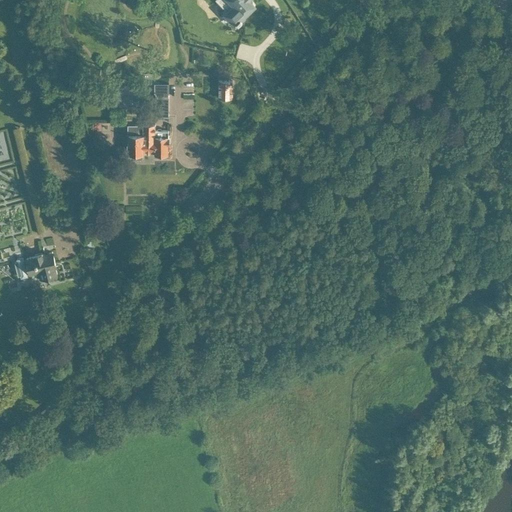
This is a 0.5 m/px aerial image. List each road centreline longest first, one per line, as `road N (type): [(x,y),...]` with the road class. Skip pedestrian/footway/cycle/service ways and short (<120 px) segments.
road 1 (unclassified): [(0,451),(66,412),(161,257),(333,50),(373,18),(413,3),(486,1)]
road 2 (track): [(511,250),(504,266),(421,335)]
